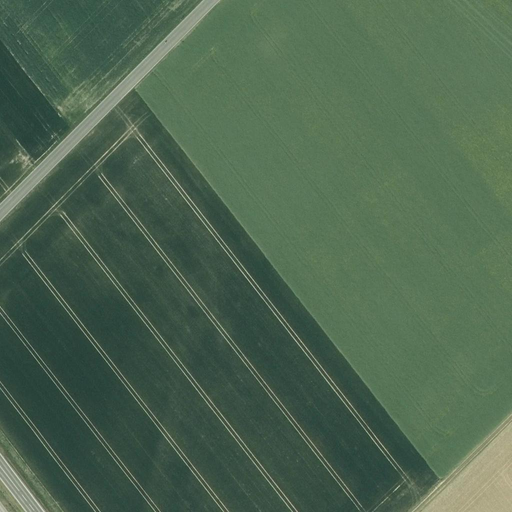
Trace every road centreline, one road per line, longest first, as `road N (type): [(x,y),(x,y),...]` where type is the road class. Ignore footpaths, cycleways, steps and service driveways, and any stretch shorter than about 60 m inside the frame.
road 1 (unclassified): [(0,216),(214,0)]
road 2 (track): [(413,511),(511,415)]
